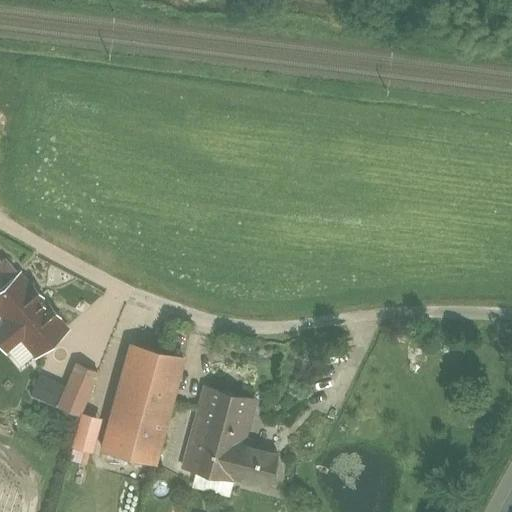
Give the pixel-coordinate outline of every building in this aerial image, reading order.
[(67,327),(17,269),(0,283),(0,321),(31,358),(67,327)] [(152,464),(180,355),(123,340),(95,449),(152,464)] [(75,419),(95,370),(70,360),(60,384),(34,373),(24,398),(75,419)] [(253,399),(198,384),(175,470),(265,494),(277,449),(242,439),(253,399)] [(72,460),(85,462),(88,450),(74,447),(72,460)]
